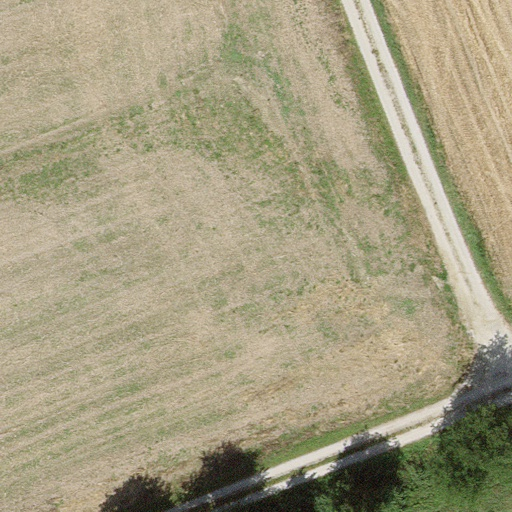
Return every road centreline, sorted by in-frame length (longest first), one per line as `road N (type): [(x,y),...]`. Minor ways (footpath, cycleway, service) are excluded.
road 1 (track): [(347,0),(447,254),(511,385)]
road 2 (track): [(511,385),(206,511)]
